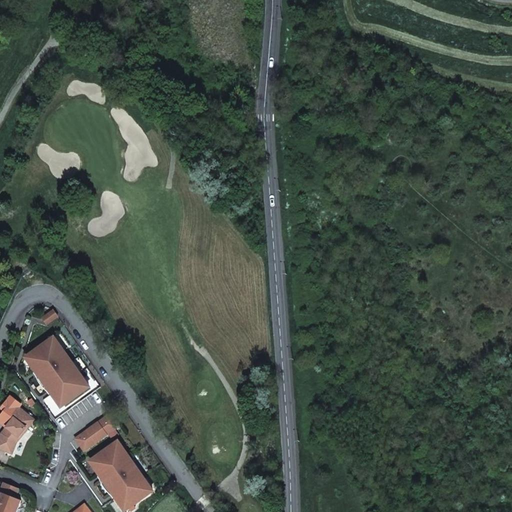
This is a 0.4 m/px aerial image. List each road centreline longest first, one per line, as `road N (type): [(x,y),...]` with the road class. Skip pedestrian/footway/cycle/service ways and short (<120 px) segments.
road 1 (residential): [(290,511),(264,110),(271,0)]
road 2 (residential): [(0,349),(27,297),(53,295),(212,511)]
